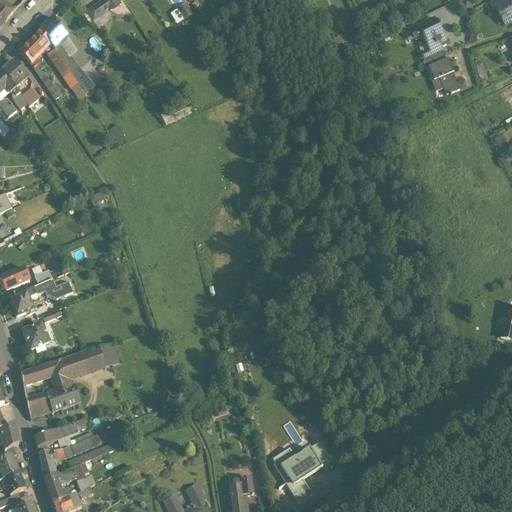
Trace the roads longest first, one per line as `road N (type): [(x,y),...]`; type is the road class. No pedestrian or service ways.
road 1 (residential): [(322,511),(511,379)]
road 2 (tertiary): [(0,337),(46,511)]
